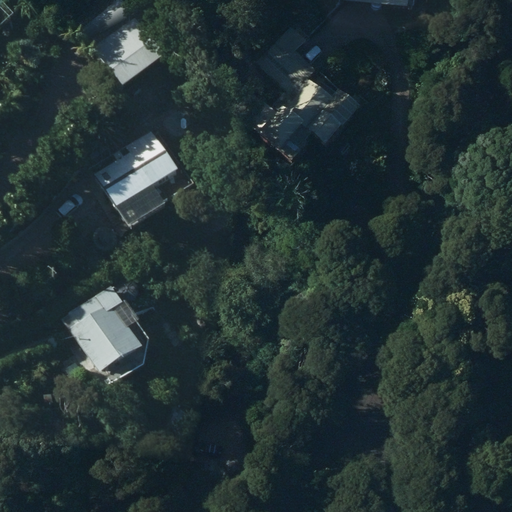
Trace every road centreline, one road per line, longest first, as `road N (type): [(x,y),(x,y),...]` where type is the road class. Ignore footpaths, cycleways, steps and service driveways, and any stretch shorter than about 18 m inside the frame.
road 1 (unclassified): [(511,47),(393,310)]
road 2 (unclassified): [(291,511),(393,310)]
road 3 (unclassified): [(393,310),(384,473),(413,511)]
